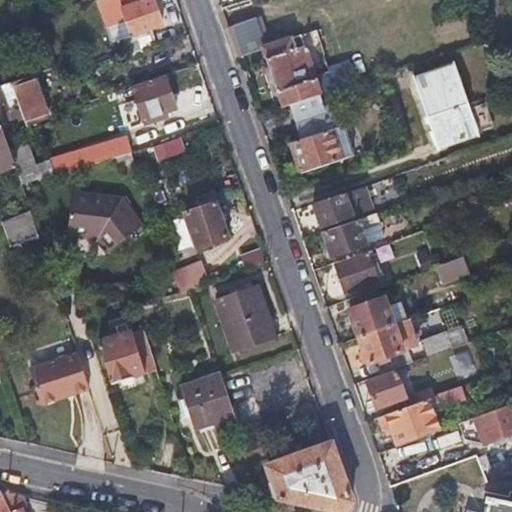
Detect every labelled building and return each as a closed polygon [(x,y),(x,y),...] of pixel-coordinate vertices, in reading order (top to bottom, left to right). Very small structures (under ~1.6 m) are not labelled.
[(133,6),(130,0),(114,0),(117,6),(112,8),(117,23),(127,20),(138,51),(163,42),(158,29),(163,27),(154,0),(133,6)] [(309,76),(295,35),(262,46),(252,17),(227,26),(238,57),(260,50),(280,107),(290,103),(318,94),(423,60),(416,42),(422,39),(408,0),(301,0),(325,70),(309,76)] [(502,40),(495,21),(486,23),(492,44),(502,40)] [(414,78),(427,113),(440,148),(479,133),(453,64),(414,78)] [(0,121),(9,118),(20,114),(25,127),(44,120),(35,86),(58,78),(53,67),(7,83),(0,85),(0,121)] [(144,127),(155,124),(166,120),(164,114),(176,110),(164,78),(131,89),(144,127)] [(323,107),(318,94),(290,103),(302,137),(289,142),(300,173),(353,156),(342,125),(338,126),(330,105),(323,107)] [(0,176),(15,171),(7,146),(0,127),(0,176)] [(125,132),(50,157),(55,173),(115,154),(131,149),(125,132)] [(55,173),(50,157),(33,162),(25,140),(7,146),(15,171),(19,184),(55,173)] [(119,165),(135,159),(131,149),(115,154),(119,165)] [(364,188),(314,206),(323,231),(373,212),(364,188)] [(198,197),(199,200),(201,204),(184,210),(197,247),(228,236),(212,191),(198,197)] [(115,244),(125,238),(134,231),(128,223),(134,217),(120,198),(72,194),(68,234),(97,236),(105,230),(115,244)] [(29,212),(0,224),(0,227),(11,253),(39,241),(29,212)] [(323,235),(328,246),(332,258),(386,239),(377,215),(323,235)] [(141,225),(134,217),(128,223),(134,231),(141,225)] [(96,259),(115,244),(105,230),(97,236),(104,247),(93,255),(96,259)] [(331,268),(337,282),(342,296),(379,283),(368,254),(331,268)] [(436,266),(441,277),(445,287),(470,276),(462,257),(436,266)] [(194,288),(192,282),(205,277),(199,259),(173,268),(181,291),(194,288)] [(231,290),(233,295),(257,288),(255,282),(231,290)] [(216,301),(234,350),(273,336),(257,288),(233,295),(216,301)] [(359,338),(393,325),(384,300),(350,313),(359,338)] [(127,315),(119,318),(110,320),(114,335),(99,341),(121,408),(164,395),(143,327),(133,329),(127,315)] [(405,354),(393,325),(359,338),(360,340),(370,367),(375,365),(405,354)] [(451,351),(448,344),(445,337),(421,347),(426,361),(451,351)] [(76,352),(28,368),(40,403),(88,387),(76,352)] [(410,367),(405,354),(375,365),(381,379),(410,367)] [(222,372),(181,384),(193,426),(234,414),(222,372)] [(367,388),(371,399),(376,410),(407,398),(398,375),(367,388)] [(391,431),(397,448),(421,439),(439,433),(428,407),(441,403),(444,409),(467,400),(462,388),(436,398),(420,405),(378,421),(384,434),(391,431)] [(416,396),(420,405),(436,398),(435,394),(433,390),(416,396)] [(473,419),(478,432),(483,445),(511,433),(511,407),(511,405),(473,419)] [(342,511),(351,502),(329,439),(264,464),(276,498),(340,511),(342,511)] [(421,439),(397,448),(403,463),(427,453),(421,439)] [(486,481),(511,470),(511,457),(482,470),(486,481)] [(0,511),(20,511),(13,494),(0,491),(0,511)] [(481,502),(478,511),(511,511),(511,502),(478,495),(477,501),(481,502)]
